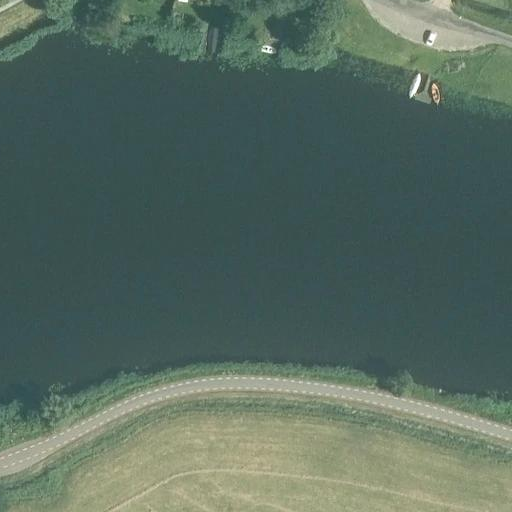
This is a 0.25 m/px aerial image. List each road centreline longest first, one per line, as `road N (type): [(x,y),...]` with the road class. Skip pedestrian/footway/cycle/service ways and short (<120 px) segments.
road 1 (unclassified): [(0,465),(117,412),(222,385),(362,396),(511,433)]
road 2 (unclassified): [(388,0),(511,43)]
